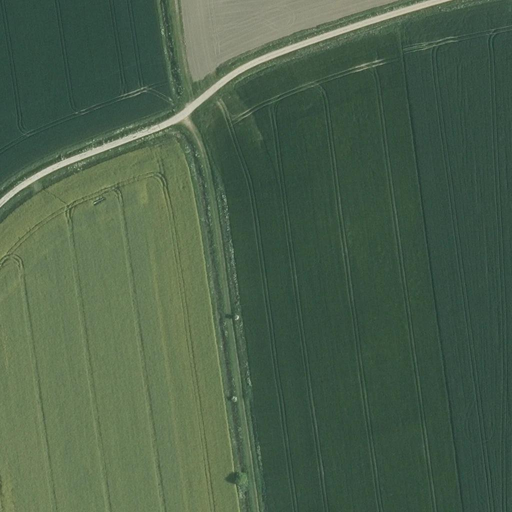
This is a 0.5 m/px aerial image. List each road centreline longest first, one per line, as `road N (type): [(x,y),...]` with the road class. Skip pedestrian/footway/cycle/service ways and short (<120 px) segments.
road 1 (track): [(173,0),(182,113),(203,161),(254,511)]
road 2 (unclassified): [(0,204),(54,166),(175,118),(233,76),(459,0)]
